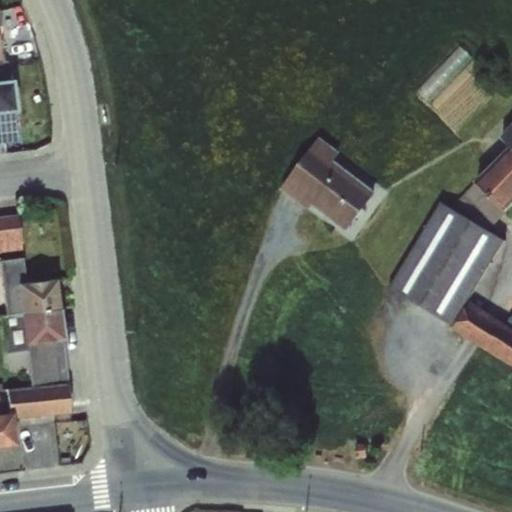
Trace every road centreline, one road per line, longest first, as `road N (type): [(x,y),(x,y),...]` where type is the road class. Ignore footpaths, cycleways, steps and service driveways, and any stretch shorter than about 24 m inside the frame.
road 1 (residential): [(86,168),(144,486)]
road 2 (residential): [(144,486),(234,480),(316,487),(407,511)]
road 3 (residential): [(48,0),(65,43),(86,168)]
road 4 (residential): [(0,504),(144,486)]
